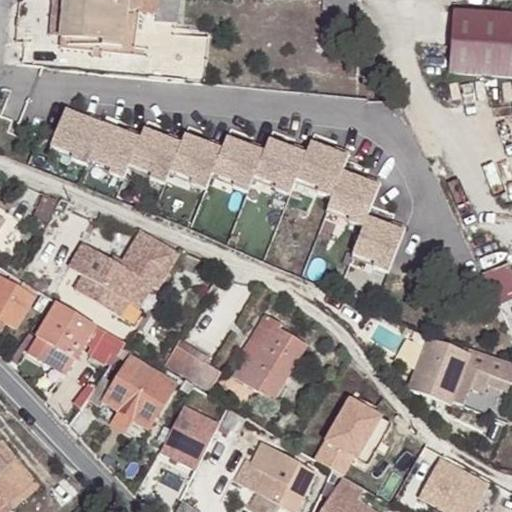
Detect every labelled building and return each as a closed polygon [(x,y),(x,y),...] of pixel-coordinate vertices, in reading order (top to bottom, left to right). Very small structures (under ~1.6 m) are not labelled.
[(123,5),(122,13),(154,16),(155,0),(108,0),(109,4),(123,5)] [(355,38),(355,0),(322,0),(320,38),(355,38)] [(99,42),(120,44),(122,13),(123,5),(109,4),(63,1),(59,39),(99,42)] [(511,18),(452,15),(448,76),(511,80),(511,18)] [(296,148),(242,130),(231,162),(269,175),(285,181),(296,148)] [(269,175),(231,162),(218,201),(256,214),(269,175)] [(352,180),(303,177),(302,192),(352,195),(352,180)] [(256,214),(218,201),(213,215),(251,227),(256,214)] [(0,232),(8,218),(0,213),(0,232)] [(176,258),(140,234),(123,263),(119,268),(111,263),(82,246),(68,269),(82,277),(72,295),(110,315),(119,303),(137,281),(146,288),(151,292),(176,258)] [(123,263),(114,258),(111,263),(119,268),(123,263)] [(19,283),(4,273),(0,278),(0,321),(4,324),(13,329),(30,299),(34,292),(19,283)] [(223,273),(218,278),(222,284),(227,279),(223,273)] [(146,288),(137,281),(119,303),(129,309),(146,288)] [(112,340),(53,303),(31,339),(41,345),(33,358),(62,376),(80,345),(86,349),(83,355),(97,364),(112,340)] [(240,354),(245,357),(250,361),(271,327),(276,330),(279,326),(264,316),(240,354)] [(250,361),(245,357),(231,379),(262,398),(274,381),(272,379),(277,372),(286,378),(305,348),(276,330),(271,327),(250,361)] [(112,340),(97,364),(100,365),(107,354),(113,357),(120,345),(112,340)] [(511,368),(466,351),(464,355),(425,340),(406,392),(447,407),(449,404),(460,408),(467,390),(479,394),(487,377),(511,387),(511,368)] [(208,392),(219,374),(205,366),(208,360),(178,343),(164,366),(208,392)] [(163,372),(162,371),(151,365),(146,372),(128,362),(111,388),(102,403),(145,431),(171,389),(157,380),(163,372)] [(274,381),(262,398),(270,403),(286,378),(277,372),(272,379),(274,381)] [(97,409),(102,403),(111,388),(99,379),(85,401),(97,409)] [(372,416),(348,403),(314,461),(342,478),(352,460),(356,462),(380,420),(372,416)] [(244,421),(228,412),(221,424),(237,434),(244,421)] [(202,413),(194,426),(206,434),(213,420),(202,413)] [(391,426),(380,420),(356,462),(367,468),(391,426)] [(262,445),(249,468),(262,476),(254,494),(285,511),(293,511),(314,475),(262,445)] [(0,505),(3,502),(7,505),(31,487),(0,447),(0,505)] [(262,476),(249,468),(240,486),(254,494),(262,476)] [(341,481),(320,511),(368,511),(356,503),(362,496),(341,481)] [(193,483),(184,497),(198,507),(208,492),(193,483)] [(0,505),(0,511),(9,511),(35,492),(31,487),(7,505),(3,502),(0,505)] [(193,511),(182,503),(176,511),(193,511)]
